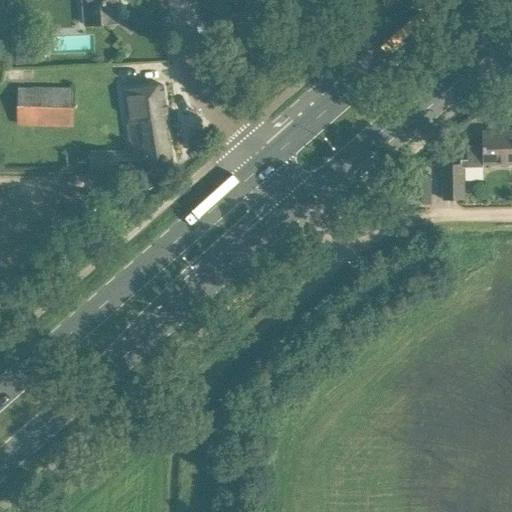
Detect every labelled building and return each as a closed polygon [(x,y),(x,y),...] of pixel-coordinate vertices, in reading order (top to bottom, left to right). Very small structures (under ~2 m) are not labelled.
[(83,0),(85,24),(119,21),(117,0),(83,0)] [(16,61),(32,61),(31,45),(15,46),(16,61)] [(126,89),(128,105),(130,123),(139,121),(141,133),(143,148),(146,168),(174,164),(162,84),(134,88),(126,89)] [(18,123),(72,124),(73,88),(19,87),(18,123)] [(469,163),(472,166),(480,165),(483,163),(511,162),(511,131),(482,132),(483,145),(467,145),(467,164),(469,164),(469,163)] [(63,169),(115,170),(115,155),(90,155),(90,152),(63,152),(63,169)] [(443,163),(444,199),(464,199),(463,163),(443,163)] [(0,474),(6,481),(39,451),(30,442),(0,468),(0,474)]
